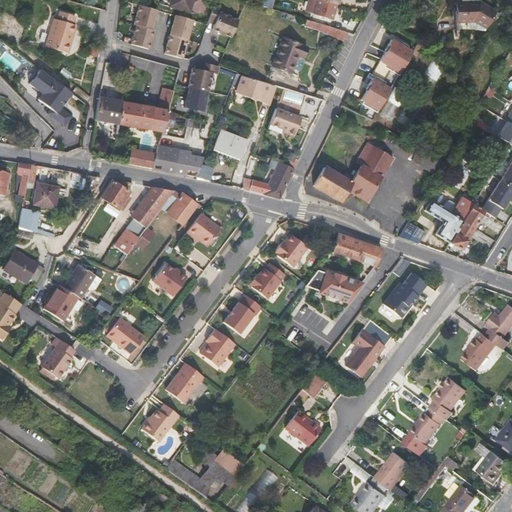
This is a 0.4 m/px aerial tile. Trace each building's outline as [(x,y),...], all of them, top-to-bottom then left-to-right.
[(192,0),(171,0),(169,7),(189,12),(192,0)] [(308,0),(304,12),(331,20),(336,4),(321,0),(308,0)] [(466,22),(474,22),(486,29),(496,12),(479,2),(461,3),(461,0),(454,0),(456,22),(466,22)] [(145,7),(138,6),(133,25),(136,26),(150,29),(155,10),(145,7)] [(221,9),(214,6),(208,21),(215,24),(212,30),(231,37),(238,20),(220,13),(221,9)] [(50,15),(46,32),(68,44),(74,21),(70,20),(72,12),(57,8),(55,16),(50,15)] [(182,18),(175,16),(170,35),(186,39),(192,20),(182,18)] [(311,20),(306,18),(303,25),(307,27),(314,29),(316,26),(319,27),(337,36),(338,34),(343,36),(346,31),(329,25),(311,20)] [(484,31),(486,29),(474,22),(466,22),(466,30),(472,29),(484,31)] [(150,29),(136,26),(130,45),(147,49),(152,30),(150,29)] [(68,44),(46,32),(43,43),(66,49),(68,44)] [(304,45),(280,33),(266,60),(291,72),(304,45)] [(186,39),(170,35),(164,54),(181,59),(186,39)] [(399,74),(412,52),(390,39),(384,50),(385,51),(379,62),(399,74)] [(91,52),(93,41),(85,41),(84,50),(91,52)] [(131,62),(148,68),(151,60),(133,54),(131,62)] [(192,68),(183,108),(203,112),(212,72),(217,73),(219,66),(200,62),(199,70),(192,68)] [(435,79),(443,70),(433,62),(425,72),(435,79)] [(277,87),(240,76),(234,93),(245,97),(245,95),(250,97),(261,100),(261,102),(270,106),(277,87)] [(496,77),(489,88),(493,91),(504,82),(496,77)] [(360,100),(377,110),(390,89),(371,78),(365,90),(366,90),(360,100)] [(63,108),(73,96),(51,79),(37,97),(54,110),(58,105),(63,108)] [(166,108),(171,90),(165,88),(161,87),(156,107),(166,108)] [(115,123),(120,101),(97,97),(93,120),(115,123)] [(125,102),(120,101),(115,123),(148,128),(151,106),(143,105),(144,101),(139,101),(139,104),(132,103),(133,99),(126,98),(125,102)] [(156,107),(151,106),(148,128),(160,130),(166,108),(156,107)] [(300,119),(275,109),(269,124),(282,129),(281,132),(294,136),(300,119)] [(511,124),(506,122),(497,137),(511,146),(511,124)] [(281,134),(281,132),(282,129),(269,124),(267,129),(281,134)] [(467,139),(480,147),(488,134),(475,126),(467,139)] [(247,141),(220,130),(213,148),(229,154),(230,151),(241,156),(247,141)] [(30,132),(22,131),(21,139),(28,140),(30,132)] [(423,142),(428,145),(431,139),(427,136),(423,142)] [(347,190),(366,202),(392,158),(367,143),(358,158),(363,162),(361,165),(350,183),(324,168),(313,186),(340,202),(347,190)] [(131,150),(128,165),(196,178),(201,164),(203,158),(189,156),(189,152),(157,146),(155,155),(131,150)] [(229,154),(213,148),(212,150),(239,160),(241,156),(230,151),(229,154)] [(411,161),(435,175),(442,162),(418,149),(411,161)] [(287,159),(293,162),(296,156),(290,153),(287,159)] [(274,170),(278,162),(271,159),(268,167),(274,170)] [(511,161),(487,200),(488,201),(501,209),(502,210),(511,194),(511,161)] [(24,196),(27,182),(30,165),(18,162),(17,173),(22,174),(18,193),(20,193),(19,195),(24,196)] [(280,197),(294,170),(278,162),(274,170),(267,184),(244,178),(243,189),(277,199),(280,197)] [(201,164),(196,178),(195,180),(209,183),(213,168),(201,164)] [(30,165),(27,182),(33,183),(37,166),(30,165)] [(7,186),(9,175),(0,173),(0,193),(8,195),(9,187),(7,186)] [(79,186),(93,189),(96,177),(89,175),(81,174),(79,186)] [(128,192),(111,181),(100,197),(121,211),(130,198),(126,195),(128,192)] [(53,207),(57,188),(37,184),(34,203),(53,207)] [(158,212),(160,209),(174,191),(152,187),(130,217),(133,219),(114,245),(126,255),(130,249),(135,243),(142,234),(146,228),(158,212)] [(160,209),(166,213),(180,195),(176,191),(175,190),(174,191),(160,209)] [(180,195),(166,213),(182,225),(197,205),(181,193),(180,195)] [(458,249),(460,250),(478,220),(477,220),(483,211),(482,211),(472,205),(473,204),(469,202),(462,197),(456,205),(449,201),(446,202),(441,208),(430,201),(424,210),(443,222),(436,234),(449,243),(458,249)] [(488,201),(482,211),(483,211),(486,213),(495,219),(501,209),(488,201)] [(37,213),(22,210),(19,226),(33,231),(37,213)] [(486,213),(483,211),(477,220),(478,220),(481,222),(486,213)] [(220,230),(200,214),(185,234),(192,239),(193,237),(198,241),(206,247),(220,230)] [(397,237),(415,243),(423,230),(407,220),(397,237)] [(31,240),(33,231),(19,226),(17,234),(31,240)] [(135,243),(140,247),(141,248),(153,233),(146,228),(142,234),(135,243)] [(352,266),(387,278),(391,272),(402,259),(403,257),(369,245),(337,233),(336,235),(336,236),(331,251),(327,255),(344,261),(346,257),(354,260),(352,266)] [(291,268),(306,248),(289,235),(283,243),(281,242),(272,254),(291,268)] [(130,249),(126,255),(131,259),(140,247),(135,243),(130,249)] [(458,249),(449,243),(447,245),(456,251),(458,249)] [(14,251),(3,269),(26,283),(29,278),(35,282),(43,269),(14,251)] [(256,275),(247,286),(266,300),(284,276),(268,264),(264,270),(263,269),(257,276),(256,275)] [(185,279),(178,274),(177,275),(172,272),(164,265),(151,283),(170,298),(185,279)] [(77,266),(63,288),(78,297),(79,298),(93,276),(77,266)] [(307,282),(311,286),(322,272),(317,269),(307,282)] [(309,289),(312,290),(327,270),(324,269),(322,272),(311,286),(309,289)] [(347,303),(362,283),(327,270),(312,290),(347,303)] [(398,319),(424,283),(409,272),(400,283),(397,281),(380,305),(398,319)] [(78,297),(63,288),(58,285),(43,309),(62,321),(78,297)] [(14,315),(21,305),(3,294),(0,299),(0,338),(1,340),(7,332),(5,330),(7,326),(15,316),(14,315)] [(260,308),(243,295),(222,323),(238,335),(252,315),(254,317),(260,308)] [(496,345),(502,350),(508,343),(502,339),(511,326),(511,308),(508,305),(499,318),(494,314),(485,325),(490,329),(484,336),(495,345),(496,345)] [(111,341),(136,360),(149,343),(124,324),(111,341)] [(370,337),(361,330),(350,343),(357,348),(343,366),(359,378),(366,369),(364,367),(370,359),(372,360),(390,336),(377,327),(370,337)] [(234,345),(214,330),(204,342),(207,344),(199,355),(216,368),(234,345)] [(475,338),(469,346),(471,347),(466,353),(462,359),(477,370),(496,345),(495,345),(484,336),(481,334),(477,339),(475,338)] [(73,351),(59,341),(54,338),(50,345),(54,348),(40,367),(56,379),(70,359),(68,358),(73,351)] [(202,378),(184,364),(164,391),(182,404),(202,378)] [(312,376),(300,391),(306,396),(314,396),(325,380),(315,372),(312,376)] [(450,411),(466,390),(449,377),(445,383),(441,388),(433,399),(435,400),(429,408),(430,408),(431,409),(444,419),(446,420),(452,413),(450,411)] [(300,391),(297,395),(303,400),(306,396),(300,391)] [(140,430),(157,443),(178,416),(163,405),(157,412),(155,410),(140,430)] [(425,413),(417,424),(410,433),(417,438),(425,444),(444,419),(431,409),(427,415),(425,413)] [(320,431),(297,414),(285,430),(308,447),(320,431)] [(511,422),(509,420),(505,426),(507,428),(503,432),(501,430),(495,438),(511,451),(511,422)] [(410,433),(417,424),(415,422),(408,431),(410,433)] [(425,444),(417,438),(414,441),(423,447),(425,444)] [(181,481),(205,498),(211,487),(210,487),(214,481),(220,485),(222,482),(228,486),(243,466),(221,450),(216,455),(208,450),(199,461),(205,466),(202,470),(204,472),(198,480),(171,460),(164,469),(181,481)] [(476,472),(494,486),(511,464),(493,450),(476,472)] [(390,490),(410,465),(394,453),(375,479),(388,489),(390,490)] [(452,460),(447,457),(443,463),(448,466),(452,460)] [(240,511),(252,511),(278,478),(257,462),(227,502),(240,511)] [(0,473),(8,478),(11,472),(0,464),(0,473)] [(429,482),(433,484),(433,485),(446,467),(442,464),(437,470),(429,482)] [(383,494),(388,489),(375,479),(370,484),(367,482),(360,490),(362,491),(358,496),(351,505),(360,511),(373,511),(386,496),(383,494)] [(415,499),(419,502),(433,484),(429,482),(415,499)] [(461,489),(454,484),(445,496),(452,501),(444,511),(464,511),(476,497),(463,487),(461,489)]
